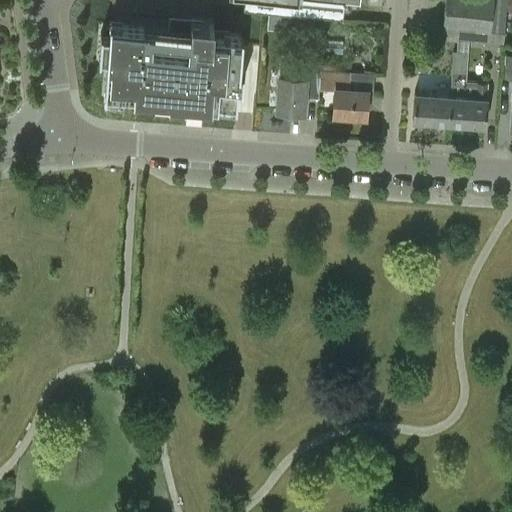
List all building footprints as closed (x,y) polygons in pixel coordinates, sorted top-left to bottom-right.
[(502,45),(505,10),(505,0),(444,0),(442,24),(457,26),(455,40),(502,45)] [(282,13),(268,12),(267,28),(281,29),(282,13)] [(189,30),(109,24),(108,35),(100,34),(98,57),(106,58),(104,93),(183,100),(183,104),(236,108),(238,85),(240,85),(241,71),(239,71),(241,34),(212,31),(213,20),(190,18),(189,30)] [(450,95),(449,95),(447,122),(482,125),(486,84),(466,82),(469,52),(454,51),(450,95)] [(319,96),(319,88),(320,72),(321,57),(306,56),(305,74),(292,73),(292,78),(279,77),(277,111),(303,113),(305,95),(319,96)] [(336,72),(320,72),(319,88),(334,89),(332,114),(365,116),(366,101),(367,101),(373,91),(374,73),(350,71),(350,73),(336,72)] [(412,119),(447,122),(449,95),(414,92),(412,119)]
